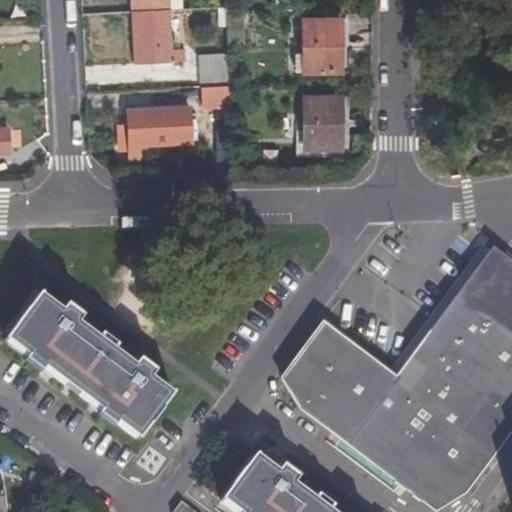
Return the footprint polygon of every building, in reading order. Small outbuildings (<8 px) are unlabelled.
[(127,0),(128,14),(164,13),(163,0),(127,0)] [(177,12),(176,0),(163,0),(164,13),(177,12)] [(164,13),(128,14),(131,66),(150,65),(150,72),(168,72),(168,64),(179,64),(179,51),(167,51),(164,13)] [(242,88),(240,17),(224,17),(225,48),(226,88),(242,88)] [(337,77),(338,24),(301,24),(301,76),(337,77)] [(198,85),(225,84),(224,56),(197,57),(198,85)] [(337,153),(337,102),(302,101),(302,153),(337,153)] [(166,144),(165,111),(124,113),(125,158),(135,158),(134,144),(166,144)] [(393,382),(320,328),(319,331),(281,380),(294,408),(434,511),(461,493),(511,425),(511,269),(491,253),(393,382)] [(59,313),(37,298),(4,340),(26,357),(24,360),(32,366),(38,370),(42,369),(99,413),(99,416),(106,422),(112,426),(114,424),(136,440),(169,396),(148,379),(152,374),(138,363),(133,368),(74,324),(78,319),(64,308),(59,313)] [(323,511),(289,486),(293,479),(279,469),(274,474),(252,458),(219,503),(230,511),(323,511)] [(193,511),(178,501),(170,511),(193,511)]
